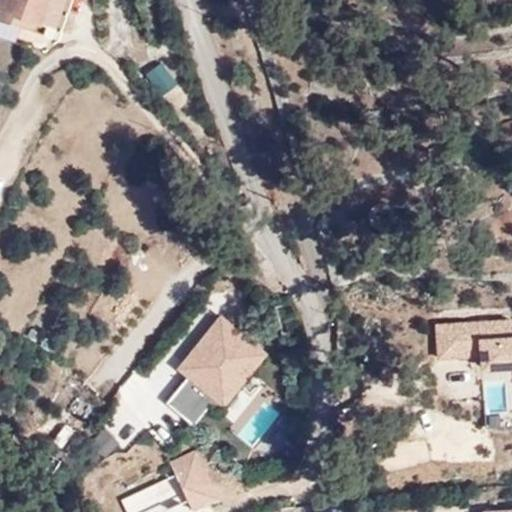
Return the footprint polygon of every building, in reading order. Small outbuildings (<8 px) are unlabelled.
[(72,0),(1,0),(0,8),(0,19),(17,24),(21,16),(64,29),(72,0)] [(160,94),(176,83),(161,61),(145,72),(160,94)] [(19,215),(0,214),(0,251),(17,252),(19,215)] [(187,376),(166,401),(193,424),(210,402),(219,409),(267,350),(220,315),(176,367),(187,376)] [(509,318),(431,320),(432,356),(479,357),(482,367),(511,367),(511,332),(510,333),(509,318)] [(232,427),(246,444),(278,416),(263,399),(232,427)] [(175,475),(120,500),(126,511),(164,511),(187,502),(192,509),(218,496),(195,449),(168,461),(175,475)]
